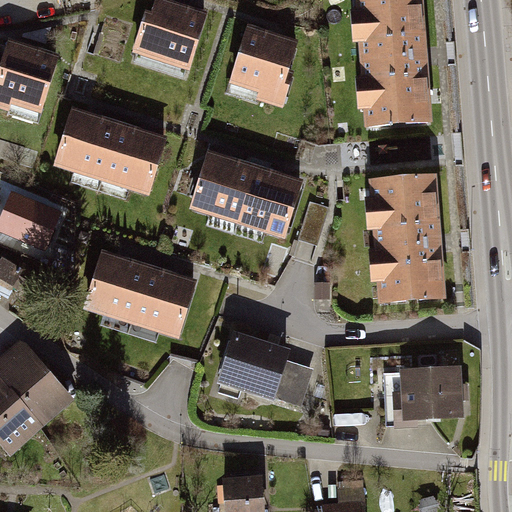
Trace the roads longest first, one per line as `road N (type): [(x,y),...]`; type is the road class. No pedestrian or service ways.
road 1 (residential): [(0,313),(158,426),(205,443),(453,467)]
road 2 (secondary): [(511,322),(480,0)]
